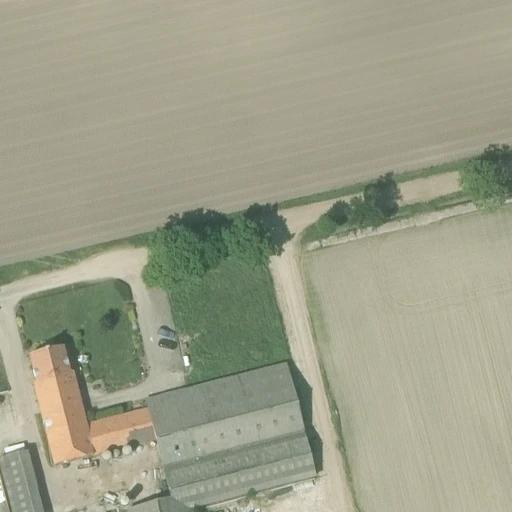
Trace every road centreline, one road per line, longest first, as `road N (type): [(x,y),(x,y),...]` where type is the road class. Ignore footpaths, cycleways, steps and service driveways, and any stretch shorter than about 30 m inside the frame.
road 1 (track): [(511,177),(126,268)]
road 2 (unclassified): [(0,298),(126,268)]
